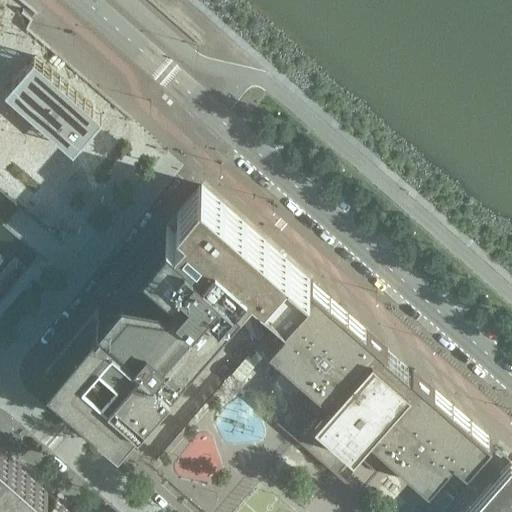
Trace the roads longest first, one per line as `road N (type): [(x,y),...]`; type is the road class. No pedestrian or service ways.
road 1 (tertiary): [(211,111),(511,378)]
road 2 (residential): [(211,111),(0,364)]
road 3 (residential): [(137,511),(0,392)]
road 4 (tertiary): [(83,0),(211,111)]
